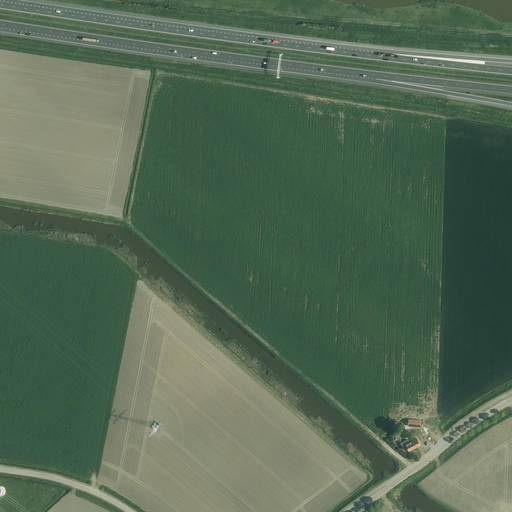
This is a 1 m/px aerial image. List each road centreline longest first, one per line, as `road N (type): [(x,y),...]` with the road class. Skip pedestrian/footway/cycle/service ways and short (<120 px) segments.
road 1 (motorway): [(382,57),(0,4)]
road 2 (motorway): [(0,23),(376,75)]
road 3 (tertiary): [(357,511),(511,399)]
road 4 (motorway): [(376,75),(511,104)]
road 5 (unclassified): [(129,511),(63,480),(0,471)]
road 6 (motorway): [(376,75),(511,90)]
road 7 (motorway): [(511,71),(382,57)]
road 8 (motorway): [(511,61),(382,57)]
